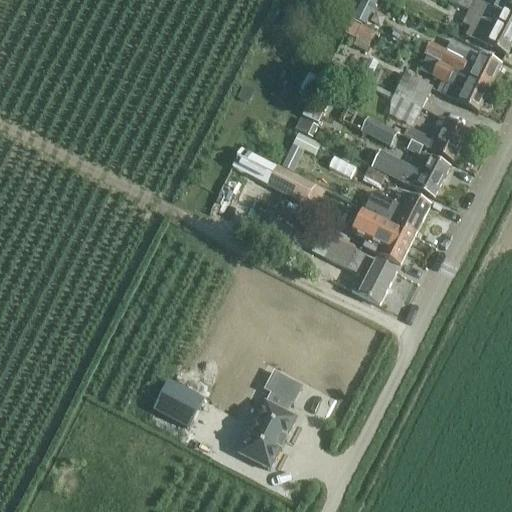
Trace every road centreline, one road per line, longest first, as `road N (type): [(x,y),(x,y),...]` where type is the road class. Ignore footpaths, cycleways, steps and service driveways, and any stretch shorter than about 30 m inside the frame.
road 1 (track): [(413,335),(0,127)]
road 2 (residential): [(325,511),(511,142)]
